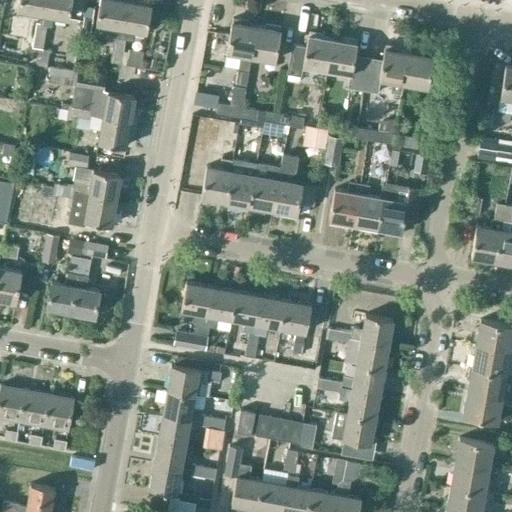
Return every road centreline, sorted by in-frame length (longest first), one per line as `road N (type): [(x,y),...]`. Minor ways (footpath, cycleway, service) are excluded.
road 1 (residential): [(434,278),(150,232)]
road 2 (residential): [(434,278),(481,18)]
road 3 (residential): [(150,232),(192,0)]
road 4 (residential): [(404,511),(434,329),(434,278)]
road 5 (residential): [(100,511),(126,365)]
road 6 (residential): [(126,365),(150,232)]
road 7 (residential): [(126,365),(0,340)]
